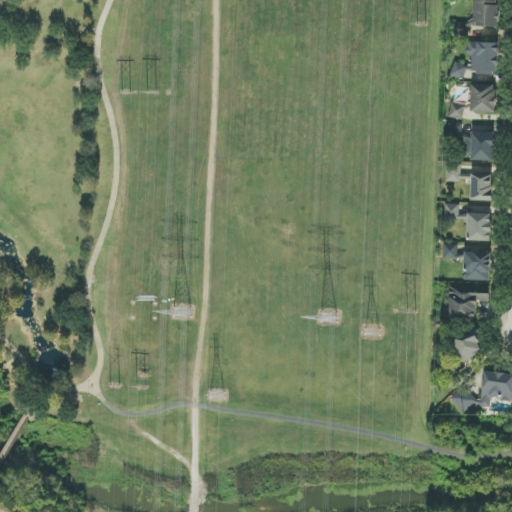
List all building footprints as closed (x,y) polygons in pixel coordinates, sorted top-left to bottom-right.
[(499,1),(474,0),(474,27),(499,27),(499,1)] [(469,23),(452,23),(452,37),(469,37),(469,23)] [(499,43),(467,43),(467,56),(472,56),(472,65),(453,65),(453,78),(465,78),(465,71),(477,71),(477,75),(498,75),(499,43)] [(471,112),(496,113),(496,85),(472,85),(471,112)] [(451,118),(464,120),(466,106),(452,104),(451,118)] [(449,137),(463,137),(463,123),(449,123),(449,137)] [(495,133),(472,133),(471,161),(495,161),(495,133)] [(493,202),(494,175),(472,174),(471,201),(493,202)] [(460,205),(445,205),(445,217),(460,217),(460,205)] [(492,214),(468,213),(468,241),(491,242),(492,214)] [(459,260),(458,244),(443,245),(444,260),(459,260)] [(491,252),(465,251),(464,280),(491,281),(491,252)] [(477,301),(490,302),(490,286),(450,284),(449,317),(477,318),(477,301)] [(459,364),(483,357),(476,331),(452,337),(459,364)] [(462,381),(452,364),(440,371),(450,388),(462,381)] [(511,399),(511,374),(485,372),(481,407),(490,408),(492,399),(511,401),(511,399)] [(475,394),(458,388),(452,405),(469,411),(475,394)]
